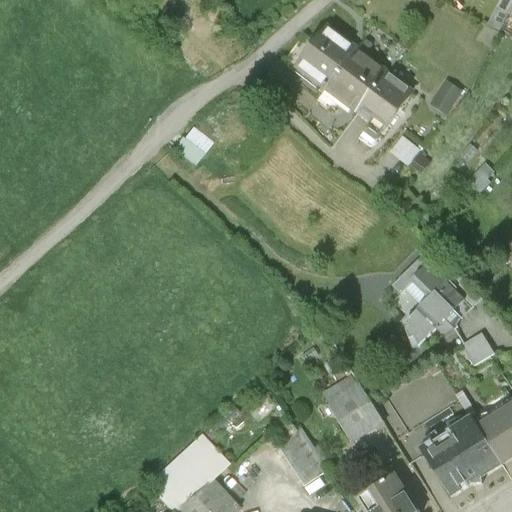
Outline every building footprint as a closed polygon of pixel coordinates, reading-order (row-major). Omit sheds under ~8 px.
[(424,0),(411,0),(406,7),(424,20),(434,7),(424,0)] [(296,74),(326,96),(358,53),(327,31),(296,74)] [(326,96),(356,119),(388,76),(358,53),(326,96)] [(356,119),(386,141),(418,99),(388,76),(356,119)] [(433,112),(448,121),(464,95),(448,86),(433,112)] [(190,126),(174,151),(197,165),(213,140),(190,126)] [(421,155),(403,140),(390,155),(408,170),(421,155)] [(447,285),(429,267),(426,269),(419,262),(394,288),(402,297),(414,285),(430,301),(407,325),(410,329),(407,332),(414,351),(420,350),(437,332),(443,337),(455,331),(456,333),(459,330),(458,328),(456,330),(448,322),(456,314),(456,313),(465,304),(466,303),(448,285),(447,285)] [(483,301),(457,275),(448,285),(466,303),(465,304),(472,311),(483,301)] [(465,304),(456,313),(456,314),(448,322),(456,330),(458,328),(463,321),(472,311),(465,304)] [(483,336),(462,348),(469,358),(489,346),(483,336)] [(489,346),(469,358),(475,369),(496,356),(489,346)] [(360,384),(328,405),(353,443),(384,423),(360,384)] [(511,407),(480,428),(479,428),(503,467),(511,460),(511,407)] [(473,418),(423,452),(453,498),(473,485),(475,487),(485,486),(485,478),(503,467),(479,428),(480,428),(473,418)] [(327,473),(299,432),(277,446),(305,487),(327,473)] [(227,466),(200,437),(147,487),(169,511),(237,511),(238,511),(210,482),(227,466)] [(417,511),(395,476),(358,500),(366,511),(417,511)]
